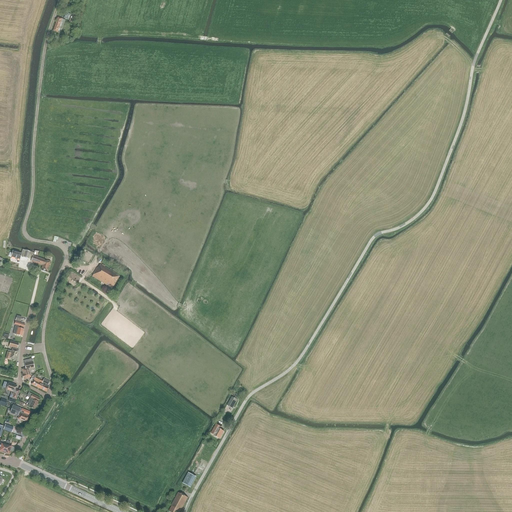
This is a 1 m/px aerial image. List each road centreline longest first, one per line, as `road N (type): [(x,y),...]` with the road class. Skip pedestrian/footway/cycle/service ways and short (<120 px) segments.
road 1 (unclassified): [(185,511),(244,400),(299,358),(372,238),(409,221),(431,197),(500,0)]
road 2 (unclassified): [(48,396),(43,331),(65,252),(27,238),(23,227),(42,60),(59,0)]
